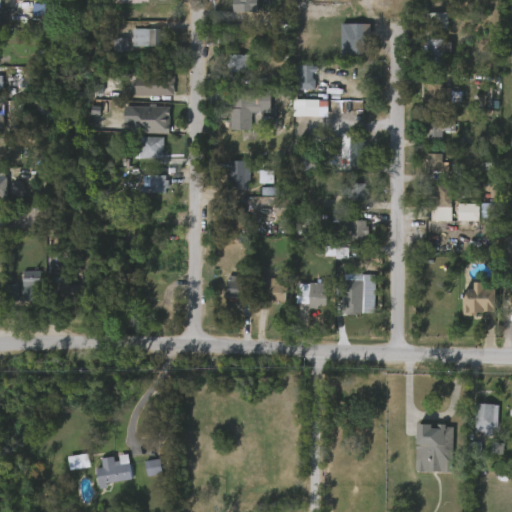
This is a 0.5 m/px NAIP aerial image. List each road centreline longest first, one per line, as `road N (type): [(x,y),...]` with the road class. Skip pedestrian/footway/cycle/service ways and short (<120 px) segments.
road 1 (tertiary): [(0,344),(511,358)]
road 2 (residential): [(197,0),(197,345)]
road 3 (residential): [(403,44),(405,357)]
road 4 (residential): [(321,352),(319,511)]
